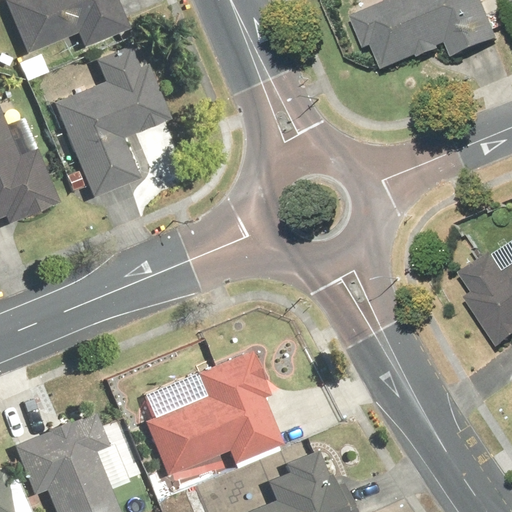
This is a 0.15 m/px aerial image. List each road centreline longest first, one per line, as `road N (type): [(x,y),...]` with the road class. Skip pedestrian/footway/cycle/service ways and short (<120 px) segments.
road 1 (tertiary): [(0,337),(265,229)]
road 2 (tertiary): [(377,327),(488,511)]
road 3 (residential): [(367,186),(511,127)]
